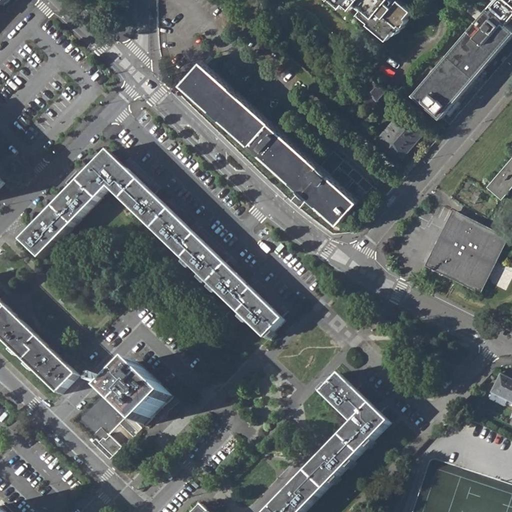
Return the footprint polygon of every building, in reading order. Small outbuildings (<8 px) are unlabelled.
[(370,24),(389,39),(396,31),(398,33),(405,25),(403,23),(414,9),(403,0),(400,0),(396,5),(393,3),(395,0),(341,0),(346,4),(349,1),(356,6),(359,3),(365,9),(361,13),(372,22),(370,24)] [(511,0),(497,0),(493,6),(511,21),(511,0)] [(417,93),(444,116),(511,38),(511,23),(492,7),(417,93)] [(184,82),(341,222),(361,200),(204,60),(184,82)] [(374,79),(387,91),(388,89),(375,78),(374,79)] [(362,94),(374,105),(387,91),(374,79),(366,87),(367,89),(362,94)] [(381,137),(401,154),(411,143),(413,145),(424,133),(402,113),(381,137)] [(111,154),(26,239),(44,257),(112,189),(268,339),(284,321),(111,154)] [(511,161),(491,185),(506,198),(511,190),(511,161)] [(371,199),(378,192),(371,186),(364,193),(371,199)] [(429,262),(480,289),(507,236),(473,219),(468,216),(456,210),(429,262)] [(0,333),(63,394),(81,376),(0,297),(0,333)] [(111,392),(147,427),(175,398),(139,362),(111,392)] [(511,379),(503,375),(494,393),(491,399),(506,406),(509,400),(511,401),(511,379)] [(306,511),(389,425),(343,377),(324,394),(355,425),(268,511),(306,511)] [(124,448),(110,434),(101,443),(116,457),(124,448)]
